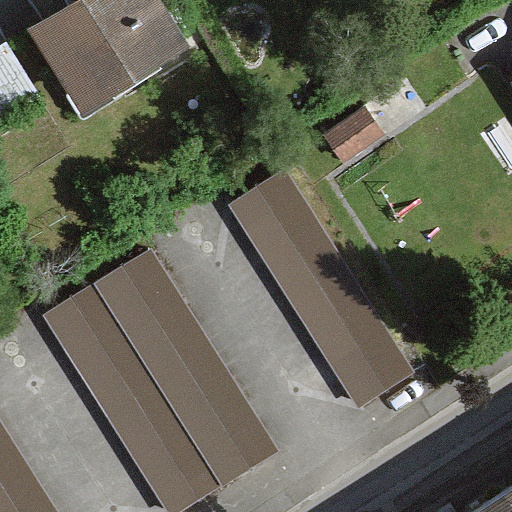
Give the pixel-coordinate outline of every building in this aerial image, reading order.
[(168,0),(83,0),(41,30),(98,113),(198,44),(168,0)] [(0,100),(39,75),(12,32),(0,39),(0,100)] [(402,355),(279,167),(234,196),(357,384),(402,355)] [(263,436),(143,247),(54,304),(173,492),(263,436)] [(56,511),(0,423),(0,511),(56,511)] [(511,511),(511,491),(480,511),(511,511)]
